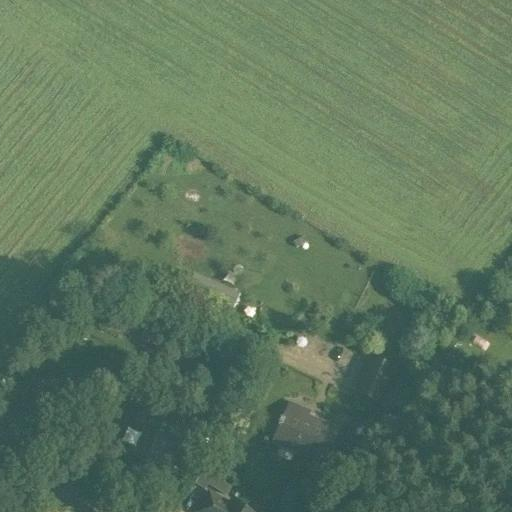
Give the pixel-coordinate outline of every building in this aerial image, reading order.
[(414,352),(426,331),(415,324),(402,346),(414,352)] [(379,406),(396,369),(370,357),(354,394),(379,406)] [(430,398),(445,379),(431,369),(417,388),(430,398)] [(146,401),(156,378),(138,370),(128,392),(146,401)] [(186,431),(197,408),(172,395),(164,411),(151,405),(147,414),(152,416),(133,456),(163,470),(174,447),(179,449),(187,432),(186,431)] [(325,470),(341,433),(309,419),(312,411),(293,403),(277,440),(304,452),(301,460),(325,470)] [(204,469),(194,485),(204,491),(207,486),(225,497),(232,486),(204,469)] [(232,504),(212,492),(199,511),(250,511),(234,501),(232,504)]
